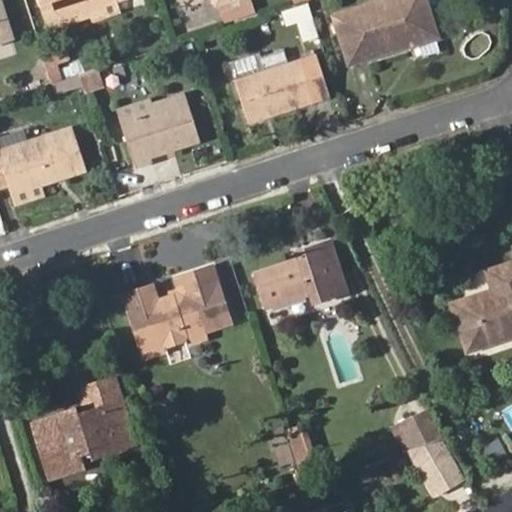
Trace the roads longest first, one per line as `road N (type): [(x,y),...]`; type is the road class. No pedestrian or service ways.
road 1 (residential): [(511,96),(0,261)]
road 2 (unknown): [(0,368),(32,511)]
